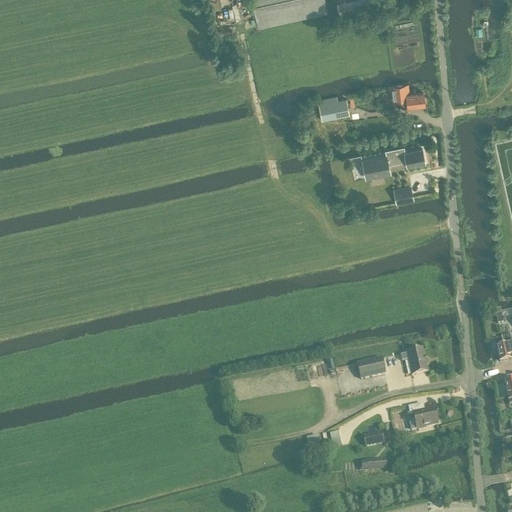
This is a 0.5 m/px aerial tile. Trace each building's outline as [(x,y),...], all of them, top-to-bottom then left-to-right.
[(252,0),(258,28),(328,13),(325,0),(252,0)] [(339,17),(379,8),(376,0),(348,0),(336,3),(339,17)] [(409,94),(408,84),(391,86),(393,101),(401,100),(402,108),(425,105),(425,103),(426,102),(425,99),(424,98),(423,92),(409,94)] [(337,100),(336,97),(317,100),(321,121),(349,115),(346,98),(337,100)] [(362,161),(365,178),(390,173),(389,165),(406,162),(407,166),(425,163),(422,149),(405,152),(404,147),(385,151),(386,156),(362,161)] [(394,191),(396,203),(413,200),(411,188),(394,191)] [(501,310),(495,311),(496,316),(497,325),(503,323),(502,314),(501,310)] [(499,363),(511,361),(505,337),(501,338),(503,346),(496,348),(499,363)] [(424,359),(422,351),(407,354),(407,356),(401,357),(402,363),(408,361),(412,377),(427,374),(425,365),(426,365),(425,359),(424,359)] [(361,381),(385,375),(382,360),(357,365),(361,381)] [(410,417),(408,417),(411,432),(416,431),(418,430),(419,432),(426,430),(426,429),(438,426),(434,409),(420,412),(419,406),(408,409),(410,417)] [(332,448),(341,446),(339,433),(330,434),(332,448)] [(366,448),(383,444),(381,434),(363,438),(366,448)] [(368,471),(386,469),(385,461),(367,462),(368,471)]
